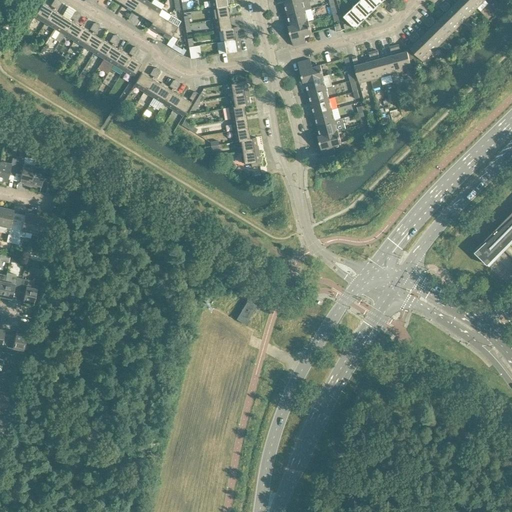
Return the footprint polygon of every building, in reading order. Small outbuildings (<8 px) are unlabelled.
[(125,0),(123,5),(133,11),(139,0),(125,0)] [(139,0),(133,11),(143,17),(151,3),(145,0),(139,0)] [(287,15),(305,10),(311,9),(308,0),(300,0),(285,4),(287,15)] [(372,12),(360,0),(352,8),(364,20),(372,12)] [(372,12),(380,4),(375,0),(360,0),(372,12)] [(469,0),(459,0),(457,3),(469,15),(477,8),(469,0)] [(44,23),(52,9),(42,3),(34,17),(44,23)] [(157,14),(158,15),(161,9),(151,3),(143,17),(152,22),(152,23),(157,14)] [(457,3),(449,10),(461,23),(469,15),(457,3)] [(229,16),(227,5),(212,8),(214,19),(229,16)] [(121,6),(118,14),(124,17),(128,9),(121,6)] [(355,29),(364,20),(352,8),(343,16),(350,23),(343,24),(345,30),(354,27),(355,29)] [(62,15),(52,9),(44,23),(54,29),(62,15)] [(288,26),(288,27),(309,21),(308,21),(305,10),(287,15),(290,26),(288,26)] [(449,10),(441,18),(454,31),(461,23),(449,10)] [(149,27),(159,34),(167,20),(158,15),(157,14),(152,23),(152,22),(149,27)] [(72,21),(62,15),(54,29),(64,35),(72,21)] [(216,31),(222,30),(221,30),(231,28),(229,16),(214,19),(216,31)] [(441,18),(433,26),(446,38),(454,31),(441,18)] [(177,27),(167,20),(159,34),(169,40),(177,27)] [(82,27),(72,21),(64,35),(74,41),(82,27)] [(309,21),(288,27),(293,46),(306,43),(304,35),(312,33),(309,21)] [(433,26),(426,33),(438,46),(446,38),(433,26)] [(92,33),(82,27),(74,41),(83,47),(92,33)] [(237,27),(231,28),(221,30),(222,30),(223,41),(239,38),(237,27)] [(101,39),(92,33),(83,47),(93,53),(101,39)] [(426,33),(418,41),(430,54),(438,46),(426,33)] [(239,38),(223,41),(225,53),(226,53),(227,53),(241,50),(239,38)] [(111,45),(101,39),(93,53),(103,59),(111,45)] [(423,61),(430,54),(418,41),(410,49),(423,61)] [(121,51),(111,45),(103,59),(113,65),(121,51)] [(199,45),(193,46),(189,47),(190,59),(201,57),(199,45)] [(128,53),(132,55),(137,48),(135,47),(132,47),(128,53)] [(131,57),(121,51),(113,65),(123,71),(131,57)] [(397,54),(401,71),(412,69),(407,51),(397,54)] [(397,54),(386,57),(391,74),(401,71),(397,54)] [(141,64),(131,57),(123,71),(133,77),(141,64)] [(380,77),(391,74),(386,57),(376,60),(380,77)] [(298,63),(303,82),(323,76),(320,65),(312,67),(310,59),(298,63)] [(376,60),(365,63),(370,80),(380,77),(376,60)] [(354,66),(359,83),(370,80),(365,63),(354,66)] [(149,74),(153,76),(158,69),(156,68),(153,68),(149,74)] [(141,72),(133,86),(143,92),(151,78),(141,72)] [(324,77),(323,76),(303,82),(305,82),(308,92),(326,88),(323,77),(324,77)] [(161,84),(151,78),(143,92),(153,98),(161,84)] [(169,86),(172,88),(177,81),(175,80),(173,80),(169,86)] [(230,84),(232,96),(248,93),(246,81),(232,84),(231,84),(230,84)] [(171,90),(161,84),(153,98),(163,104),(171,90)] [(329,98),(326,88),(308,92),(311,103),(329,98)] [(181,97),(171,90),(163,104),(173,110),(181,97)] [(197,93),(195,92),(193,92),(189,98),(192,101),(197,93)] [(250,105),(248,93),(232,96),(234,106),(234,107),(244,105),(244,106),(250,105)] [(181,97),(173,110),(183,116),(191,103),(181,97)] [(332,109),(329,98),(311,103),(314,114),(332,109)] [(228,107),(230,119),(246,117),(244,106),(244,105),(234,107),(234,106),(228,107)] [(314,114),(317,125),(335,120),(332,109),(314,114)] [(248,128),(246,117),(230,119),(232,130),(248,128)] [(335,120),(317,125),(320,136),(338,131),(337,126),(344,124),(343,118),(335,120)] [(234,142),(240,141),(250,139),(249,138),(248,128),(232,130),(234,142)] [(321,148),(323,156),(335,153),(334,148),(343,145),(342,142),(342,140),(341,141),(338,131),(320,136),(318,137),(320,144),(321,148)] [(242,152),(257,149),(257,144),(255,137),(249,138),(250,139),(240,141),(241,144),(242,152)] [(260,165),(257,149),(242,152),(244,164),(251,163),(251,167),(260,165)] [(15,170),(21,172),(19,182),(23,182),(23,184),(30,186),(34,166),(35,160),(25,158),(25,157),(19,156),(18,159),(17,163),(15,170)] [(0,161),(0,162),(0,182),(3,183),(3,181),(7,182),(11,164),(0,161)] [(43,176),(45,168),(34,166),(30,186),(36,187),(37,186),(41,186),(42,181),(48,182),(49,177),(43,176)] [(45,194),(57,196),(61,180),(49,177),(48,182),(45,194)] [(3,208),(0,219),(0,231),(8,234),(6,242),(12,243),(17,223),(11,222),(13,212),(14,210),(3,208)] [(476,250),(474,252),(487,265),(503,249),(511,239),(511,212),(475,250),(476,250)] [(17,223),(12,243),(18,244),(20,236),(24,237),(25,231),(31,233),(36,215),(25,213),(24,215),(22,225),(17,223)] [(31,233),(31,235),(38,236),(36,242),(41,243),(41,242),(47,244),(49,235),(51,224),(45,223),(46,218),(36,215),(31,233)] [(26,258),(45,262),(46,257),(31,254),(32,250),(28,249),(27,253),(26,258)] [(7,271),(4,282),(1,297),(12,299),(14,289),(19,291),(22,279),(16,277),(17,274),(7,271)] [(33,279),(31,281),(22,279),(19,291),(25,292),(23,301),(33,304),(39,280),(33,279)] [(247,300),(236,319),(245,324),(256,305),(247,300)] [(0,351),(5,352),(9,335),(4,334),(5,330),(0,329),(0,351)] [(9,335),(5,352),(16,355),(17,349),(23,350),(27,331),(22,330),(22,334),(16,333),(15,336),(9,335)] [(0,391),(0,411),(5,413),(7,401),(13,402),(15,393),(9,392),(8,394),(0,391)]
